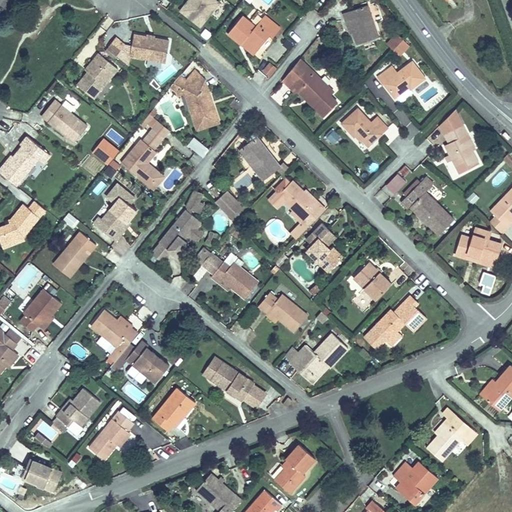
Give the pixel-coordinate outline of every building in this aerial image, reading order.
[(201,27),(219,3),(215,0),(189,0),(191,1),(188,5),(186,4),(180,11),(201,27)] [(378,37),(367,5),(344,13),(346,21),(349,20),(353,32),(357,44),(378,37)] [(258,50),(270,35),(273,37),(280,28),(265,16),(255,27),(242,16),(228,33),(242,44),(245,40),(258,50)] [(208,39),(212,34),(206,29),(202,34),(208,39)] [(396,47),(403,39),(397,33),(390,41),(396,47)] [(166,62),(169,41),(154,38),(134,34),(130,56),(166,62)] [(116,56),(124,45),(115,38),(107,48),(116,56)] [(400,55),(409,45),(403,39),(396,47),(393,50),(398,55),(400,55)] [(258,50),(245,40),(242,44),(254,55),(258,50)] [(396,47),(390,41),(387,44),(393,50),(396,47)] [(94,98),(118,69),(99,53),(93,60),(96,62),(88,72),(77,85),(94,98)] [(325,90),(328,87),(300,59),(283,80),(295,92),(297,90),(300,87),(313,100),(327,114),(338,103),(325,90)] [(88,72),(96,62),(93,60),(85,70),(88,72)] [(410,89),(425,78),(412,62),(397,73),(392,66),(378,77),(384,84),(395,98),(402,93),(409,87),(410,89)] [(268,63),(261,72),(269,78),(276,69),(268,63)] [(205,81),(195,71),(188,78),(186,80),(192,85),(205,81)] [(219,123),(214,106),(211,107),(205,90),(208,89),(205,81),(192,85),(186,80),(181,76),(180,76),(173,84),(171,87),(176,92),(178,97),(186,94),(197,130),(219,123)] [(313,100),(300,87),(297,90),(310,103),(313,100)] [(334,92),(328,87),(325,90),(330,95),(334,92)] [(214,106),(208,89),(205,90),(211,107),(214,106)] [(70,97),(64,99),(68,109),(75,107),(70,97)] [(75,143),(88,126),(54,100),(42,116),(75,143)] [(149,114),(150,114),(153,117),(157,112),(153,109),(149,113),(149,114)] [(368,146),(388,128),(377,117),(371,123),(358,109),(342,124),(354,137),(355,136),(357,134),(363,140),(368,146)] [(472,151),(465,136),(468,134),(463,124),(456,109),(449,116),(455,128),(445,133),(444,134),(449,143),(445,145),(450,155),(451,158),(452,160),(459,174),(479,164),(472,151)] [(149,123),(153,117),(150,114),(145,119),(149,123)] [(455,128),(449,116),(441,124),(445,133),(455,128)] [(144,128),(149,123),(145,119),(140,125),(144,128)] [(164,137),(170,130),(159,122),(153,128),(164,137)] [(148,163),(157,152),(154,149),(164,137),(153,128),(143,141),(141,139),(122,163),(154,190),(158,185),(153,180),(157,175),(152,170),(148,170),(144,167),(148,163)] [(281,166),(271,154),(269,155),(267,153),(267,149),(257,136),(258,135),(258,134),(258,133),(258,132),(257,132),(256,131),(255,131),(254,132),(253,132),(253,133),(251,135),(247,139),(247,144),(239,150),(263,181),(277,169),(281,167),(281,166)] [(332,142),(338,136),(333,131),(327,137),(332,142)] [(476,149),(468,134),(465,136),(472,151),(476,149)] [(203,156),(210,147),(194,135),(187,143),(203,156)] [(0,172),(16,186),(38,159),(43,163),(50,154),(28,136),(21,145),(23,146),(14,157),(15,158),(13,161),(10,158),(0,169),(0,172)] [(107,165),(120,149),(103,136),(91,152),(107,165)] [(511,165),(511,156),(508,153),(503,158),(511,166),(511,165)] [(158,185),(164,177),(148,163),(144,167),(148,170),(152,170),(157,175),(153,180),(158,185)] [(283,174),(289,168),(283,163),(281,166),(281,167),(277,169),(283,174)] [(116,171),(109,166),(105,172),(112,177),(116,171)] [(395,196),(407,183),(397,174),(385,187),(395,196)] [(293,180),(284,189),(279,193),(277,191),(268,200),(277,208),(284,201),(293,210),(303,220),(300,223),(307,229),(319,216),(313,210),(312,212),(308,208),(314,201),(304,191),(293,180)] [(408,195),(421,182),(419,180),(405,194),(407,196),(408,195)] [(454,219),(426,191),(428,189),(421,182),(408,195),(407,196),(406,197),(413,204),(410,206),(423,219),(424,218),(427,220),(425,222),(439,235),(454,219)] [(511,219),(511,188),(490,211),(496,216),(490,222),(502,234),(511,223),(511,219)] [(195,210),(203,194),(195,190),(187,207),(195,210)] [(326,209),(306,190),(304,191),(314,201),(308,208),(312,212),(313,210),(319,216),(326,209)] [(237,202),(226,191),(224,193),(235,204),(237,202)] [(235,223),(250,208),(249,208),(241,199),(237,202),(235,204),(224,193),(215,201),(235,223)] [(119,232),(128,221),(137,210),(120,197),(102,219),(108,225),(103,231),(116,241),(121,234),(119,232)] [(23,237),(45,210),(35,201),(29,208),(24,204),(12,218),(15,220),(13,222),(11,224),(1,227),(7,243),(23,237)] [(197,242),(204,233),(199,229),(202,225),(201,222),(186,209),(160,243),(152,254),(163,262),(171,252),(177,256),(188,243),(186,242),(187,241),(190,240),(192,238),(197,242)] [(303,220),(293,210),(290,213),(300,223),(303,220)] [(69,211),(63,218),(72,225),(78,218),(69,211)] [(121,234),(130,223),(128,221),(119,232),(121,234)] [(300,236),(307,229),(300,223),(294,230),(300,236)] [(330,249),(327,246),(336,236),(322,223),(306,239),(312,245),(307,250),(328,271),(340,259),(330,249)] [(235,236),(241,229),(234,224),(229,231),(235,236)] [(7,243),(1,227),(0,227),(0,240),(3,248),(25,240),(23,237),(7,243)] [(493,267),(501,244),(488,239),(490,232),(476,228),(473,239),(462,235),(456,255),(467,258),(469,253),(478,257),(477,261),(493,267)] [(238,239),(244,232),(241,229),(235,236),(238,239)] [(300,236),(294,230),(290,233),(296,239),(300,236)] [(70,277),(96,245),(80,232),(53,264),(70,277)] [(202,264),(211,252),(205,247),(195,259),(202,264)] [(343,257),(333,247),(330,249),(340,259),(343,257)] [(234,262),(238,257),(231,252),(224,262),(230,267),(234,262)] [(208,270),(218,258),(211,253),(202,264),(208,270)] [(288,258),(284,253),(274,263),(279,267),(288,258)] [(213,274),(223,262),(218,258),(208,270),(213,274)] [(259,282),(234,262),(230,267),(224,262),(223,262),(213,274),(212,276),(218,281),(221,279),(232,287),(245,298),(259,282)] [(376,300),(392,284),(369,262),(353,278),(376,300)] [(484,273),(483,285),(493,286),(494,274),(484,273)] [(232,287),(221,279),(218,281),(229,290),(232,287)] [(57,291),(50,285),(46,290),(52,295),(53,296),(57,291)] [(51,315),(62,303),(53,296),(52,295),(44,289),(24,313),(26,315),(21,322),(32,331),(38,324),(40,326),(49,314),(51,316),(51,315)] [(308,315),(282,294),(278,299),(269,292),(258,306),(267,313),(269,311),(278,318),(295,331),(308,315)] [(397,331),(405,323),(413,331),(427,318),(415,306),(419,303),(410,295),(401,305),(403,306),(396,314),(394,312),(391,309),(364,337),(376,349),(385,340),(381,336),(386,331),(392,337),(397,331)] [(0,315),(9,304),(2,298),(0,300),(0,315)] [(396,314),(403,306),(401,305),(394,312),(396,314)] [(130,343),(138,333),(132,328),(130,330),(118,320),(104,310),(91,326),(103,335),(112,343),(117,347),(109,357),(114,362),(130,343)] [(278,318),(269,311),(267,313),(277,320),(278,318)] [(320,321),(325,315),(321,311),(316,318),(320,321)] [(44,329),(54,317),(51,315),(51,316),(49,314),(40,326),(44,329)] [(133,326),(121,317),(118,320),(130,330),(132,328),(133,326)] [(17,343),(22,338),(11,328),(6,334),(17,343)] [(0,372),(6,365),(16,353),(12,349),(17,343),(6,334),(0,329),(0,372)] [(391,346),(401,335),(397,331),(392,337),(386,331),(381,336),(385,340),(391,346)] [(328,366),(332,362),(333,364),(348,348),(332,333),(314,353),(306,345),(299,352),(292,346),(285,355),(291,361),(290,362),(299,370),(303,366),(316,378),(328,366)] [(112,343),(103,335),(97,342),(106,350),(112,343)] [(169,365),(160,358),(159,360),(154,356),(156,354),(147,347),(148,345),(142,340),(136,347),(126,359),(127,360),(156,383),(169,365)] [(126,359),(136,347),(130,343),(114,362),(112,365),(111,366),(117,372),(127,360),(126,359)] [(8,367),(19,355),(16,353),(6,365),(8,367)] [(253,384),(255,383),(215,356),(207,368),(215,373),(211,379),(210,379),(224,388),(225,387),(228,388),(227,390),(242,401),(243,399),(253,384)] [(499,410),(511,395),(511,365),(496,381),(496,382),(497,383),(484,398),(499,410)] [(316,378),(303,366),(299,370),(312,382),(316,378)] [(211,379),(215,373),(207,368),(203,374),(211,379)] [(484,398),(497,383),(496,382),(496,381),(493,379),(480,394),(484,398)] [(253,384),(243,399),(255,407),(265,392),(253,384)] [(183,417),(196,402),(195,402),(178,387),(153,418),(168,431),(173,424),(180,415),(183,417)] [(81,426),(101,402),(84,388),(73,401),(65,412),(62,410),(57,416),(68,425),(73,419),(81,426)] [(290,403),(292,400),(288,397),(283,404),(286,406),(289,402),(290,403)] [(65,412),(73,401),(71,399),(62,410),(65,412)] [(438,434),(447,424),(448,425),(452,421),(450,420),(455,415),(447,408),(443,413),(448,418),(436,432),(438,434)] [(111,444),(113,441),(116,444),(120,447),(125,439),(122,437),(127,431),(134,422),(119,411),(89,448),(104,460),(114,447),(111,444)] [(176,426),(183,417),(180,415),(173,424),(176,426)] [(442,461),(462,439),(468,445),(477,434),(455,415),(450,420),(452,421),(448,425),(447,424),(438,434),(426,447),(442,461)] [(68,425),(57,416),(52,422),(63,432),(68,425)] [(76,432),(81,426),(73,419),(68,425),(76,432)] [(42,443),(45,438),(38,433),(35,437),(42,443)] [(52,444),(45,438),(42,443),(49,448),(52,444)] [(302,472),(315,458),(299,444),(286,459),(287,460),(290,462),(286,467),(275,479),(290,492),(305,475),(302,472)] [(54,491),(62,472),(30,459),(26,468),(29,469),(26,478),(38,483),(37,484),(54,491)] [(415,504),(438,478),(419,461),(405,477),(410,481),(401,492),(415,504)] [(18,462),(14,473),(21,476),(25,465),(18,462)] [(26,478),(29,469),(26,468),(22,478),(37,484),(38,483),(26,478)] [(231,511),(242,500),(222,483),(221,484),(217,481),(218,480),(211,473),(196,490),(220,510),(218,511),(231,511)] [(401,492),(410,481),(405,477),(396,488),(401,492)] [(272,511),(275,510),(277,511),(282,505),(264,490),(244,511),(272,511)] [(369,510),(375,503),(372,500),(366,507),(369,510)] [(385,511),(375,503),(369,510),(366,511),(385,511)]
